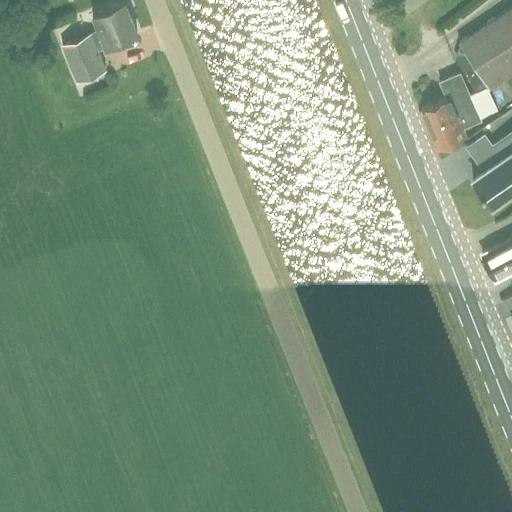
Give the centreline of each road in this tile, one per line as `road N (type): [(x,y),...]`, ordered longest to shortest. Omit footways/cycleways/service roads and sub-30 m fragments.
road 1 (unclassified): [(357,511),(154,0)]
road 2 (secondary): [(511,419),(344,0)]
